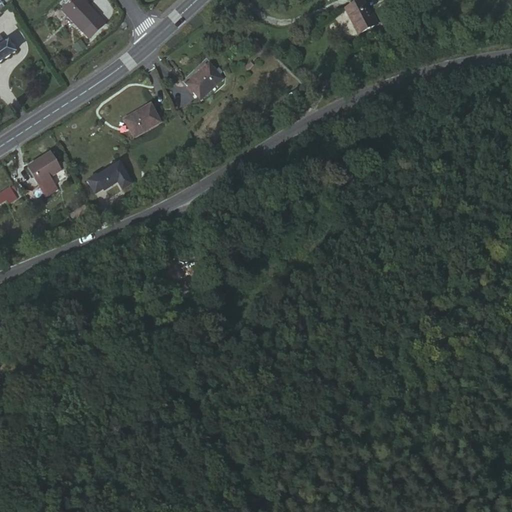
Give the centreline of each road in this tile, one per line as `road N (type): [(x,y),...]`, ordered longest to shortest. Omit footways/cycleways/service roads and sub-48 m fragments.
road 1 (unclassified): [(511,57),(416,76),(341,106),(151,218),(0,281)]
road 2 (secondary): [(152,40),(0,147)]
